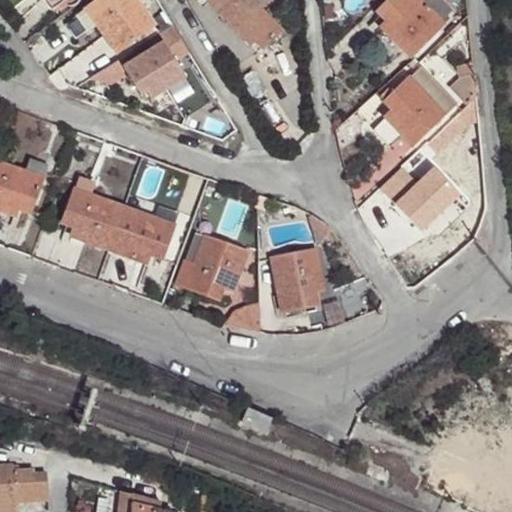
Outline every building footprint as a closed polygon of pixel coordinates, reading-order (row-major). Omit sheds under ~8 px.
[(64,0),(44,0),(52,10),(64,0)] [(99,0),(86,9),(97,25),(116,52),(153,26),(133,0),(119,0),(115,4),(112,0),(99,0)] [(237,30),(260,9),(268,1),(267,0),(211,0),(210,2),(237,30)] [(393,16),(385,22),(381,27),(410,56),(440,26),(438,22),(414,0),(389,0),(384,6),(393,16)] [(435,0),(414,0),(438,22),(448,12),(435,0)] [(376,12),(385,22),(393,16),(384,6),(376,12)] [(76,38),(97,25),(86,9),(66,24),(76,38)] [(280,33),(260,9),(237,30),(252,46),(257,40),(264,47),(280,33)] [(178,36),(174,29),(158,37),(163,46),(118,70),(136,106),(181,82),(172,65),(191,55),(178,36)] [(417,67),(407,77),(444,116),(454,106),(417,67)] [(475,100),(472,68),(458,69),(459,82),(451,89),(467,107),(475,100)] [(444,116),(407,77),(388,96),(396,107),(392,110),(386,117),(404,136),(412,145),(444,116)] [(396,107),(388,96),(384,100),(392,110),(396,107)] [(404,136),(386,117),(375,127),(393,147),(404,136)] [(423,154),(402,173),(411,183),(406,188),(399,195),(415,211),(427,224),(458,194),(423,154)] [(29,162),(26,173),(44,179),(48,167),(29,162)] [(26,173),(0,163),(0,210),(16,217),(19,209),(32,214),(44,179),(26,173)] [(411,183),(402,173),(398,177),(406,188),(411,183)] [(110,249),(125,207),(90,195),(94,185),(77,180),(73,191),(70,190),(57,227),(70,231),(69,236),(110,249)] [(415,211),(399,195),(391,202),(406,219),(415,211)] [(175,225),(125,207),(110,249),(148,263),(153,254),(162,258),(175,225)] [(317,216),(313,221),(320,244),(332,230),(317,216)] [(194,266),(205,238),(196,234),(185,263),(194,266)] [(177,283),(220,300),(225,289),(232,290),(246,251),(206,237),(205,238),(194,266),(185,263),(177,283)] [(271,259),(281,311),(316,303),(314,291),(322,290),(314,250),(271,259)] [(263,332),(261,306),(231,327),(263,332)] [(273,420),(250,409),(244,424),(267,433),(273,420)] [(443,452),(434,473),(472,491),(482,469),(443,452)] [(12,461),(0,462),(0,500),(16,499),(14,482),(13,464),(12,461)] [(20,463),(13,464),(14,482),(16,499),(49,495),(46,466),(35,467),(34,464),(21,465),(20,463)] [(511,511),(511,479),(483,467),(482,469),(472,491),(466,504),(464,508),(473,511),(511,511)] [(472,491),(434,473),(427,487),(466,504),(472,491)] [(121,495),(120,511),(169,511),(161,510),(163,502),(133,496),(121,495)] [(0,511),(17,511),(16,499),(0,500),(0,511)]
